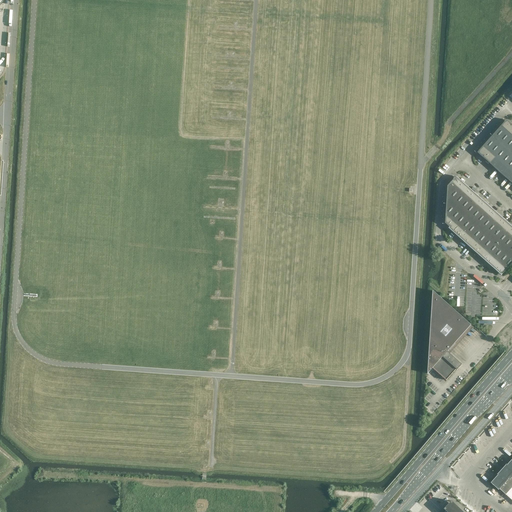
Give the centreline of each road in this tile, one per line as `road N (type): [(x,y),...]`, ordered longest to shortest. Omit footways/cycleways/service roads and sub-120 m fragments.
road 1 (primary): [(511,353),(374,511)]
road 2 (primary): [(390,511),(511,371)]
road 3 (unclassified): [(497,293),(439,241),(443,185),(463,158)]
road 4 (unclassified): [(403,511),(511,391)]
